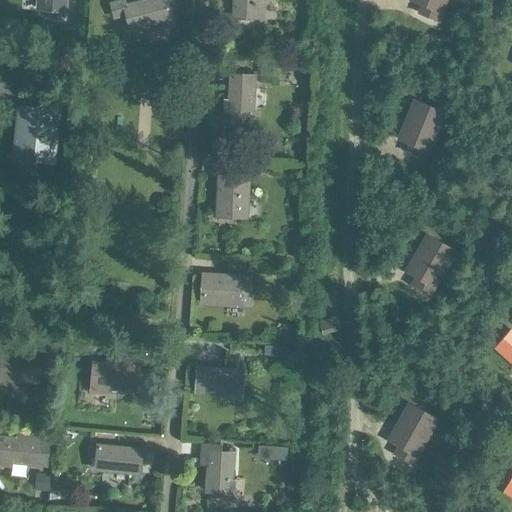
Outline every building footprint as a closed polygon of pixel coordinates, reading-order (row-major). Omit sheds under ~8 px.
[(70,14),(70,0),(35,0),(34,11),(70,14)] [(118,18),(125,16),(129,32),(176,19),(170,0),(138,0),(127,3),(126,0),(119,0),(114,1),(118,18)] [(261,0),(232,0),(232,18),(265,20),(265,3),(261,3),(261,0)] [(444,0),(412,0),(413,0),(440,11),(444,0)] [(68,58),(59,57),(57,71),(67,71),(68,58)] [(227,99),(223,99),(222,116),(254,118),(257,75),(229,73),(227,99)] [(415,102),(401,139),(428,150),(443,113),(415,102)] [(61,111),(20,108),(16,159),(53,162),(55,142),(58,142),(61,111)] [(249,219),(251,172),(217,170),(214,218),(249,219)] [(408,271),(433,286),(453,252),(428,237),(408,271)] [(243,306),(243,289),(252,290),(253,275),(202,273),(201,304),(243,306)] [(511,332),(501,353),(511,359),(511,317),(505,327),(511,332)] [(42,357),(0,352),(0,385),(14,387),(14,381),(40,384),(42,357)] [(106,363),(97,362),(94,394),(111,396),(111,391),(138,393),(140,366),(130,365),(131,357),(107,355),(106,363)] [(239,369),(197,367),(194,393),(221,395),(221,400),(238,401),(239,369)] [(390,440),(416,455),(435,420),(410,406),(390,440)] [(16,436),(0,434),(0,467),(12,469),(13,464),(48,467),(52,432),(17,429),(16,436)] [(200,465),(206,466),(205,493),(238,496),(239,479),(233,478),(235,451),(222,451),(222,444),(201,442),(200,465)] [(144,448),(96,444),(94,471),(142,476),(144,448)]
